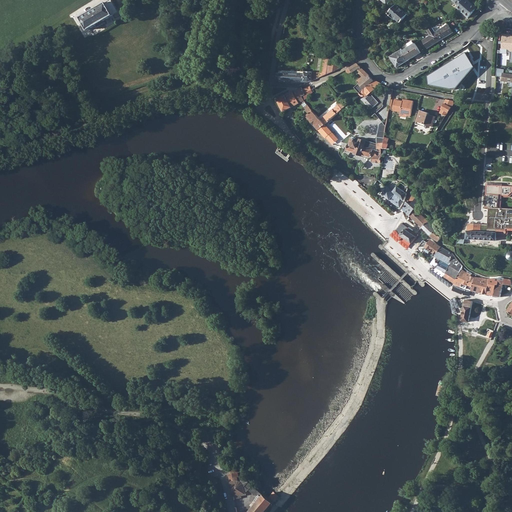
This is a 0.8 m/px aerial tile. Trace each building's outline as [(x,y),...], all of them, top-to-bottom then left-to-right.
[(105,3),(80,18),(87,30),(113,15),(119,12),(111,0),(106,3),(105,3)] [(463,0),(459,6),(457,7),(468,18),(477,8),(468,0),(463,0)] [(395,5),(387,14),(393,18),(393,17),(399,23),(406,15),(395,5)] [(448,24),(435,32),(440,40),(444,38),(453,32),(448,24)] [(435,32),(432,28),(428,31),(430,36),(423,41),(428,48),(440,40),(435,32)] [(511,35),(504,34),(503,48),(508,48),(511,51),(510,62),(511,62),(511,37),(511,35)] [(415,44),(403,51),(409,60),(421,53),(415,44)] [(403,51),(402,49),(391,56),(391,58),(398,67),(409,60),(403,51)] [(465,53),(427,76),(428,85),(454,90),(473,67),(465,53)] [(304,74),(278,73),(277,81),(282,81),(286,81),(290,81),(308,82),(313,80),(327,74),(328,65),(329,56),(323,55),(320,72),(305,71),(304,74)] [(357,63),(347,69),(348,71),(351,70),(353,73),(357,70),(361,67),(358,64),(357,63)] [(361,67),(357,70),(364,77),(368,74),(361,67)] [(504,69),(497,68),(496,76),(503,77),(502,80),(511,81),(511,90),(511,92),(511,91),(511,70),(509,70),(509,74),(504,73),(504,69)] [(364,77),(359,82),(361,84),(364,81),(367,78),(369,75),(368,74),(364,77)] [(361,84),(365,89),(370,85),(375,81),(369,75),(367,78),(364,81),(361,84)] [(365,89),(361,93),(364,96),(367,96),(368,98),(367,98),(375,107),(380,103),(371,93),(375,89),(379,85),(381,84),(375,81),(370,85),(365,89)] [(310,86),(303,89),(305,94),(307,94),(313,92),(312,89),(310,86)] [(302,87),(293,92),(299,103),(301,102),(309,113),(307,115),(312,120),(312,121),(315,124),(320,130),(325,125),(321,120),(313,110),(313,111),(304,100),(302,96),(305,94),(303,89),(302,87)] [(283,94),(277,97),(284,112),(299,103),(293,92),(290,93),(284,96),(283,94)] [(412,117),(414,101),(396,98),(394,111),(402,112),(401,115),(412,117)] [(453,101),(446,99),(444,104),(440,114),(446,116),(449,111),(454,103),(453,101)] [(338,104),(325,116),(329,121),(343,109),(341,107),(338,104)] [(421,111),(417,124),(424,126),(425,124),(433,127),(436,117),(429,115),(428,115),(428,113),(421,111)] [(378,140),(378,143),(357,137),(357,138),(353,137),(354,134),(351,133),(342,142),(350,144),(348,150),(356,153),(363,155),(371,157),(372,155),(374,155),(373,162),(381,163),(382,156),(381,155),(382,148),(384,148),(384,143),(385,137),(387,126),(383,122),(380,125),(378,140)] [(320,130),(318,131),(324,138),(325,138),(332,145),(338,140),(325,125),(320,130)] [(397,171),(384,170),(383,177),(389,178),(390,174),(396,175),(397,171)] [(511,188),(511,185),(486,184),(484,208),(489,208),(488,224),(487,228),(507,229),(511,229),(511,208),(501,208),(502,195),(508,196),(511,192),(511,188)] [(391,201),(399,208),(404,200),(408,190),(405,189),(404,191),(397,187),(396,188),(391,185),(383,195),(384,196),(391,201)] [(411,192),(407,202),(411,205),(416,198),(413,192),(412,191),(411,192)] [(407,202),(404,210),(410,216),(414,209),(416,210),(421,205),(419,202),(416,198),(411,205),(407,202)] [(414,209),(410,216),(411,217),(416,221),(420,226),(421,227),(425,224),(428,221),(427,220),(424,218),(417,211),(416,210),(414,209)] [(425,224),(421,227),(422,228),(424,230),(431,224),(430,223),(428,221),(425,224)] [(396,231),(401,236),(407,228),(408,228),(402,223),(396,231)] [(431,224),(424,230),(428,234),(429,235),(436,229),(433,226),(431,224)] [(469,224),(469,226),(468,226),(467,239),(496,240),(497,236),(503,235),(506,233),(507,229),(487,228),(488,224),(470,224),(469,224)] [(407,228),(401,236),(404,238),(412,244),(418,236),(417,235),(408,228),(407,228)] [(429,235),(432,238),(438,242),(440,238),(441,236),(440,233),(440,232),(436,229),(429,235)] [(424,249),(429,253),(431,250),(437,255),(442,247),(439,245),(433,241),(432,240),(431,239),(428,244),(423,240),(421,244),(426,247),(424,249)] [(437,255),(431,263),(436,266),(439,262),(440,260),(437,258),(437,259),(436,258),(437,256),(448,263),(450,261),(452,262),(450,265),(448,269),(446,273),(444,276),(455,284),(462,269),(463,267),(463,266),(459,261),(453,253),(442,247),(437,255)] [(455,284),(454,285),(467,290),(472,291),(475,277),(472,276),(473,273),(468,270),(467,273),(462,269),(455,284)] [(475,277),(472,291),(480,293),(483,278),(478,278),(475,277)] [(498,279),(493,296),(500,297),(503,284),(504,279),(504,278),(499,277),(498,278),(498,279)] [(483,278),(480,293),(487,294),(489,280),(489,278),(483,278)] [(489,280),(487,294),(493,296),(498,279),(498,278),(489,278),(489,280)] [(465,307),(462,321),(469,322),(470,316),(472,306),(473,301),(467,300),(466,300),(465,307)] [(236,473),(229,474),(232,488),(233,497),(235,497),(235,499),(240,498),(240,493),(247,492),(252,485),(249,482),(242,480),(241,482),(239,481),(238,481),(237,477),(236,473)] [(249,511),(265,511),(279,496),(275,493),(274,492),(269,499),(254,486),(251,490),(256,495),(257,494),(261,498),(257,503),(249,511)]
